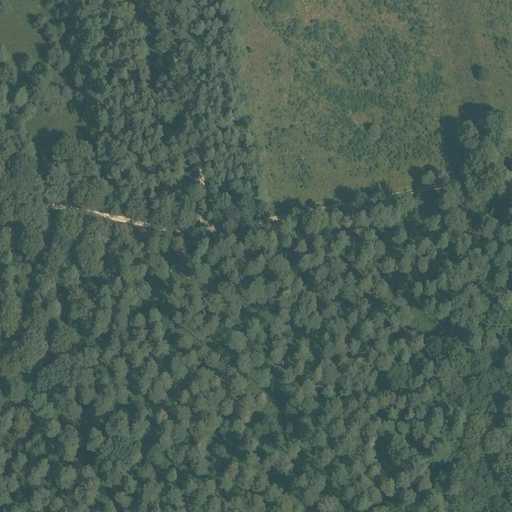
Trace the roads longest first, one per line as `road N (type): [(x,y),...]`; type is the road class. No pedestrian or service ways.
road 1 (track): [(396,192),(185,229),(0,202)]
road 2 (unknown): [(416,511),(396,192)]
road 3 (track): [(0,348),(56,208)]
